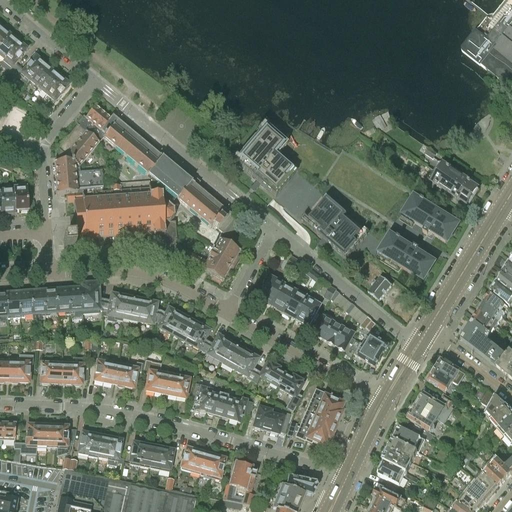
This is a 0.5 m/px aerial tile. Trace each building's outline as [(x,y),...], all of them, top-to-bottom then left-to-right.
[(511,7),(498,26),(487,18),(463,48),(462,49),(462,50),(462,51),(463,52),(511,91),(511,7)] [(1,30),(0,29),(0,47),(9,37),(6,35),(6,33),(3,30),(1,30)] [(12,39),(9,37),(0,47),(0,57),(4,61),(18,44),(18,42),(14,39),(12,39)] [(19,45),(18,44),(4,61),(4,62),(0,66),(8,73),(11,70),(14,65),(14,66),(21,58),(20,57),(26,51),(25,50),(25,48),(21,45),(19,45)] [(37,72),(43,65),(42,64),(41,62),(38,59),(36,59),(35,58),(29,65),(23,73),(22,74),(19,77),(22,80),(24,78),(29,83),(38,72),(37,72)] [(13,76),(18,70),(19,69),(14,66),(14,65),(11,70),(8,73),(13,76)] [(43,65),(37,72),(38,72),(29,83),(37,89),(51,72),(49,70),(48,68),(45,65),(43,65)] [(15,81),(19,77),(22,74),(18,70),(13,76),(11,78),(15,81)] [(54,75),(51,72),(37,89),(46,96),(54,86),(55,87),(61,80),(60,80),(60,78),(56,75),(54,75)] [(63,93),(68,86),(67,85),(67,84),(63,81),(61,81),(61,80),(55,87),(54,86),(46,96),(51,100),(49,102),(52,105),(56,101),(63,93)] [(41,112),(44,108),(39,104),(36,108),(41,112)] [(157,155),(118,122),(120,120),(114,115),(110,120),(95,107),(85,119),(83,117),(76,126),(77,127),(57,150),(58,164),(53,164),(54,168),(51,169),(52,176),(54,176),(55,184),(52,184),(53,192),(55,192),(56,196),(66,195),(101,192),(100,172),(79,173),(78,168),(103,139),(147,177),(149,174),(166,188),(163,192),(164,196),(173,204),(176,201),(210,230),(212,227),(222,236),(223,234),(235,221),(230,216),(232,214),(231,213),(226,209),(224,211),(196,188),(200,183),(161,151),(157,155)] [(256,136),(237,158),(245,165),(241,170),(251,179),(255,182),(256,183),(256,182),(260,185),(259,185),(260,186),(274,198),(287,183),(294,176),(289,172),(275,159),(278,155),(286,146),(268,129),(259,139),(256,136)] [(437,155),(428,149),(425,155),(433,160),(437,155)] [(0,169),(10,173),(13,168),(1,164),(0,167),(0,169)] [(470,184),(470,183),(443,165),(437,174),(473,198),(477,191),(476,190),(477,189),(470,184)] [(473,198),(437,174),(431,183),(458,201),(459,200),(466,206),(467,204),(468,205),(473,198)] [(173,219),(172,212),(167,207),(161,207),(160,196),(160,189),(150,189),(149,183),(119,185),(119,187),(109,188),(109,192),(101,192),(66,195),(67,204),(73,204),(76,243),(73,243),(73,241),(63,242),(63,252),(74,252),(74,250),(114,247),(114,252),(125,251),(124,246),(152,244),(153,251),(164,251),(164,254),(171,254),(196,268),(201,271),(201,272),(212,278),(211,280),(219,284),(220,282),(222,283),(230,269),(232,270),(239,258),(237,257),(239,253),(218,241),(212,253),(211,252),(207,259),(208,260),(205,264),(175,246),(173,243),(174,243),(173,224),(168,224),(173,219)] [(13,190),(13,192),(14,213),(15,213),(21,213),(21,214),(26,214),(26,213),(28,213),(26,190),(13,190)] [(13,192),(0,193),(2,216),(3,218),(9,218),(9,216),(15,215),(15,213),(14,213),(13,192)] [(407,215),(404,220),(414,225),(414,224),(415,224),(424,230),(422,233),(427,236),(429,233),(432,235),(434,237),(445,243),(457,225),(427,206),(428,205),(417,198),(416,200),(414,203),(414,202),(406,214),(407,215)] [(326,201),(309,220),(321,231),(317,236),(318,236),(322,240),(326,244),(344,259),(357,244),(354,242),(361,234),(344,220),(347,216),(327,200),(326,201)] [(228,229),(223,234),(228,238),(232,233),(228,229)] [(384,253),(381,258),(390,264),(391,262),(401,269),(421,281),(433,263),(420,255),(417,253),(419,250),(414,247),(412,250),(403,244),(404,243),(393,236),(383,252),(384,253)] [(285,269),(290,272),(296,262),(291,259),(285,269)] [(511,267),(508,264),(502,274),(511,282),(511,267)] [(304,275),(310,279),(313,275),(308,271),(304,275)] [(511,282),(502,274),(496,283),(511,296),(511,295),(511,282)] [(316,284),(319,280),(313,275),(310,279),(316,284)] [(257,302),(264,306),(265,305),(270,308),(282,287),(270,280),(271,278),(271,277),(262,293),(258,299),(259,299),(257,302)] [(378,303),(391,287),(380,278),(376,284),(374,282),(371,285),(373,287),(367,294),(378,303)] [(490,292),(490,293),(509,308),(511,304),(511,295),(511,296),(496,283),(494,286),(492,287),(490,290),(490,292)] [(81,286),(82,289),(83,313),(99,311),(103,312),(103,300),(98,299),(97,291),(95,291),(95,288),(90,289),(89,286),(81,286)] [(282,287),(270,308),(275,310),(274,312),(281,316),(294,294),(282,287)] [(323,299),(328,302),(329,301),(334,292),(329,288),(323,299)] [(72,291),(68,292),(69,316),(74,316),(74,313),(83,313),(82,289),(72,290),(72,291)] [(64,290),(55,291),(57,315),(64,314),(65,317),(69,316),(68,292),(64,292),(64,290)] [(47,293),(43,294),(44,318),(49,318),(49,315),(57,315),(55,291),(47,292),(47,293)] [(39,292),(30,293),(32,316),(40,316),(40,318),(44,318),(43,294),(39,294),(39,292)] [(332,303),(339,295),(335,293),(335,292),(334,292),(329,301),(332,303)] [(32,316),(30,293),(22,293),(22,295),(18,295),(19,320),(19,323),(23,323),(23,320),(24,319),(24,317),(32,316)] [(14,294),(5,294),(7,318),(14,318),(15,320),(19,320),(18,295),(14,296),(14,294)] [(294,294),(281,316),(288,320),(289,319),(294,321),(306,300),(294,294)] [(485,301),(483,304),(502,319),(508,310),(489,295),(488,296),(486,296),(484,299),(485,301)] [(110,302),(103,300),(103,312),(108,314),(107,317),(122,320),(126,300),(127,300),(127,297),(118,296),(118,298),(116,297),(116,298),(114,297),(113,300),(111,299),(110,302)] [(131,301),(127,300),(126,300),(122,320),(136,323),(141,300),(133,298),(133,301),(131,300),(131,301)] [(150,302),(141,300),(136,323),(152,326),(152,323),(156,324),(161,312),(155,311),(155,308),(153,307),(153,305),(151,305),(151,304),(149,304),(150,302)] [(306,300),(294,321),(299,324),(298,325),(306,330),(307,327),(308,327),(311,321),(320,305),(319,305),(318,307),(306,300)] [(483,304),(477,313),(497,328),(502,319),(483,304)] [(171,337),(183,316),(175,312),(174,314),(173,313),(172,314),(170,313),(169,315),(167,313),(166,315),(161,312),(156,324),(160,326),(158,330),(171,337)] [(472,321),(472,322),(491,337),(497,328),(477,313),(476,316),(474,316),(472,319),(472,321)] [(322,342),(334,320),(323,314),(311,336),(318,340),(318,339),(321,341),(321,342),(322,342)] [(194,325),(190,323),(189,322),(190,320),(183,316),(171,337),(184,344),(194,325)] [(363,331),(371,322),(366,318),(358,328),(363,331)] [(333,348),(343,330),(332,324),(334,320),(322,342),(326,344),(333,348)] [(510,351),(491,337),(472,322),(460,341),(495,367),(509,352),(510,351)] [(204,340),(207,335),(204,334),(205,332),(203,331),(204,330),(202,329),(203,328),(195,323),(194,325),(184,344),(202,354),(209,343),(204,340)] [(351,340),(353,335),(343,330),(333,348),(336,350),(343,354),(348,345),(351,347),(354,342),(351,340)] [(384,355),(388,347),(382,343),(379,341),(370,336),(363,346),(360,344),(359,345),(381,358),(383,354),(384,355)] [(221,365),(231,346),(232,344),(224,340),(223,341),(222,341),(217,338),(216,340),(213,346),(209,343),(202,354),(221,365)] [(381,358),(359,345),(353,356),(365,363),(365,364),(368,366),(369,365),(375,369),(380,362),(379,361),(381,358)] [(234,372),(245,351),(237,347),(236,349),(235,348),(231,346),(221,365),(234,372)] [(260,360),(245,351),(234,372),(233,373),(250,383),(257,372),(254,370),(260,360)] [(511,353),(509,352),(495,367),(511,381),(511,353)] [(28,385),(29,372),(29,367),(32,367),(32,357),(18,357),(18,363),(17,376),(18,377),(18,385),(19,385),(21,386),(25,386),(26,385),(28,385)] [(72,360),(72,364),(71,378),(72,378),(72,387),(74,387),(75,388),(78,388),(80,387),(81,387),(82,381),(88,381),(89,360),(72,360)] [(8,362),(0,361),(0,384),(2,385),(3,384),(7,384),(8,362)] [(101,384),(102,385),(104,377),(105,377),(107,363),(97,361),(96,366),(94,375),(95,375),(93,383),(95,383),(96,384),(100,385),(101,384)] [(18,363),(8,362),(7,384),(10,384),(12,385),(16,385),(17,385),(18,385),(18,377),(17,376),(18,363)] [(440,362),(434,372),(453,384),(458,387),(465,376),(440,362)] [(47,386),(49,386),(49,377),(51,377),(52,364),(41,363),(40,369),(40,372),(40,386),(41,386),(43,387),(46,387),(47,386)] [(117,365),(107,363),(105,377),(104,377),(102,385),(103,385),(104,386),(108,387),(110,386),(113,387),(117,365)] [(62,364),(52,364),(51,377),(49,377),(49,386),(51,386),(52,387),(55,387),(57,386),(60,387),(62,364)] [(72,364),(62,364),(60,387),(64,387),(66,388),(69,388),(70,387),(72,387),(72,378),(71,378),(72,364)] [(128,367),(117,365),(113,387),(117,387),(118,389),(122,389),(123,389),(124,389),(126,381),(125,381),(128,367)] [(261,374),(257,372),(250,383),(255,386),(259,379),(277,389),(284,377),(277,372),(278,370),(270,366),(268,368),(266,367),(261,374)] [(137,369),(128,367),(125,381),(126,381),(124,389),(125,389),(126,390),(130,391),(132,390),(133,391),(135,383),(137,374),(136,374),(137,369)] [(152,394),(153,395),(155,387),(156,387),(159,373),(149,371),(148,376),(146,385),(145,393),(146,393),(147,394),(151,395),(152,394)] [(434,372),(427,383),(446,395),(453,384),(434,372)] [(169,375),(159,373),(156,387),(155,387),(153,395),(155,395),(156,396),(160,397),(161,396),(165,397),(169,375)] [(178,377),(169,375),(165,397),(168,398),(169,399),(173,399),(175,399),(176,399),(177,391),(176,391),(178,377)] [(189,379),(178,377),(176,391),(177,391),(176,399),(177,399),(178,400),(182,401),(183,401),(184,401),(186,393),(188,384),(189,379)] [(291,381),(284,377),(277,389),(294,399),(290,406),(295,408),(301,397),(297,395),(301,386),(299,385),(300,383),(292,379),(291,381)] [(200,390),(195,407),(196,407),(194,412),(198,413),(199,414),(202,415),(204,415),(205,415),(212,393),(202,391),(203,389),(201,389),(200,390)] [(296,426),(290,424),(286,437),(292,439),(294,433),(297,434),(294,439),(311,446),(312,443),(324,448),(327,441),(329,442),(331,436),(332,437),(332,436),(334,435),(333,434),(333,433),(337,424),(338,423),(339,422),(339,420),(341,414),(339,413),(342,406),(330,401),(331,398),(315,391),(299,429),(296,428),(296,426)] [(487,392),(481,404),(489,409),(494,398),(489,393),(487,392)] [(217,418),(223,397),(212,393),(205,415),(207,415),(208,416),(211,417),(213,417),(217,418)] [(448,409),(452,403),(443,397),(439,402),(433,398),(431,400),(423,395),(420,395),(418,399),(419,401),(415,408),(438,422),(441,424),(450,411),(448,409)] [(228,421),(234,400),(223,397),(217,418),(221,419),(222,420),(225,421),(227,421),(228,421)] [(507,408),(494,398),(489,409),(485,417),(489,423),(507,408)] [(248,416),(252,405),(234,400),(228,421),(229,422),(231,423),(234,424),(235,424),(239,425),(240,420),(241,420),(243,415),(248,416)] [(438,422),(415,408),(410,415),(407,415),(405,418),(407,421),(406,421),(415,426),(413,429),(420,433),(418,437),(430,443),(434,437),(429,434),(438,422)] [(511,418),(511,414),(507,408),(489,423),(497,431),(511,418)] [(265,432),(271,413),(258,410),(253,429),(254,429),(253,430),(258,432),(259,431),(265,432)] [(278,436),(282,419),(284,415),(271,411),(271,413),(265,432),(270,434),(269,435),(276,437),(277,436),(278,436)] [(511,432),(511,418),(497,431),(504,440),(511,432)] [(15,426),(3,425),(2,442),(14,443),(15,426)] [(30,447),(36,447),(37,435),(35,435),(35,427),(34,427),(33,426),(29,426),(28,427),(27,427),(26,435),(25,444),(26,444),(26,450),(30,450),(30,447)] [(36,427),(35,427),(35,435),(37,435),(36,447),(42,447),(42,450),(46,450),(47,428),(44,428),(42,427),(38,427),(36,427)] [(50,428),(47,428),(46,450),(50,450),(51,447),(56,448),(57,436),(58,436),(58,428),(57,428),(56,427),(52,427),(50,428)] [(59,428),(58,428),(58,436),(57,436),(56,448),(62,448),(61,451),(66,451),(66,445),(67,446),(67,436),(67,429),(66,429),(64,428),(60,427),(59,428)] [(425,443),(401,431),(399,430),(396,435),(395,435),(395,436),(394,436),(393,437),(393,438),(393,439),(392,440),(393,441),(393,442),(417,454),(419,455),(425,443)] [(79,442),(78,448),(78,451),(77,456),(87,458),(90,444),(88,444),(90,437),(89,436),(88,435),(84,435),(83,435),(81,435),(80,443),(79,442)] [(91,437),(90,437),(88,444),(90,444),(87,458),(97,460),(101,439),(98,438),(97,437),(93,436),(91,437)] [(105,439),(101,439),(97,460),(107,462),(110,448),(111,449),(112,441),(111,441),(110,440),(106,439),(105,439)] [(113,441),(112,441),(111,449),(110,448),(107,462),(117,464),(118,459),(118,458),(119,455),(120,451),(119,450),(121,443),(120,442),(119,441),(115,441),(113,441)] [(417,454),(393,442),(390,446),(388,447),(386,452),(412,465),(417,454)] [(128,467),(138,468),(141,454),(140,454),(142,447),(140,446),(139,445),(135,445),(134,445),(133,445),(131,453),(129,462),(128,467)] [(143,447),(142,447),(140,454),(141,454),(138,468),(148,470),(153,449),(149,448),(148,447),(144,446),(143,447)] [(156,449),(153,449),(148,470),(158,472),(161,458),(162,459),(163,451),(162,451),(161,450),(157,449),(156,449)] [(185,471),(190,473),(193,460),(192,460),(194,453),(193,452),(192,451),(188,450),(187,451),(185,450),(183,458),(182,462),(181,466),(180,472),(184,473),(185,471)] [(165,451),(163,451),(162,459),(161,458),(158,472),(168,474),(169,469),(170,469),(171,461),(172,453),(171,452),(170,451),(166,451),(165,451)] [(195,453),(194,453),(192,460),(193,460),(190,473),(196,474),(195,476),(199,477),(205,456),(202,455),(200,453),(196,452),(195,453)] [(412,465),(386,452),(383,457),(384,459),(382,463),(384,464),(405,475),(406,475),(412,465)] [(210,478),(213,466),(214,466),(217,459),(215,458),(214,457),(210,456),(208,457),(205,456),(199,477),(203,478),(202,480),(208,481),(209,478),(210,478)] [(218,459),(217,459),(214,466),(213,466),(210,478),(215,479),(215,481),(219,483),(220,478),(223,469),(222,469),(225,461),(223,461),(222,460),(218,459)] [(62,471),(68,472),(70,462),(64,460),(62,471)] [(494,460),(487,468),(503,484),(505,482),(510,477),(503,470),(494,460)] [(510,477),(511,475),(511,461),(503,470),(510,477)] [(77,463),(70,462),(68,472),(74,473),(77,463)] [(223,502),(241,506),(251,508),(254,497),(250,496),(256,474),(253,474),(254,471),(251,470),(252,469),(235,464),(228,487),(225,486),(222,502),(223,502)] [(399,487),(405,475),(384,464),(381,469),(380,470),(379,470),(378,471),(378,472),(377,472),(378,476),(377,477),(388,482),(386,487),(396,493),(399,487)] [(503,484),(487,468),(480,475),(497,491),(503,484)] [(192,511),(196,498),(82,475),(79,488),(63,485),(56,511),(192,511)] [(418,481),(409,476),(406,475),(405,479),(417,484),(418,481)] [(497,491),(480,475),(474,483),(491,497),(495,493),(497,491)] [(317,489),(315,484),(287,479),(285,489),(304,496),(312,498),(317,489)] [(167,481),(165,491),(171,493),(173,482),(167,481)] [(491,497),(474,483),(468,490),(485,505),(491,497)] [(297,511),(304,496),(285,489),(281,488),(271,511),(273,511),(297,511)] [(485,505),(468,490),(462,497),(479,511),(485,505)] [(372,498),(374,499),(396,510),(399,511),(401,511),(406,503),(383,492),(382,494),(376,491),(372,498)] [(0,511),(14,511),(18,496),(0,492),(0,511)] [(479,511),(462,497),(456,506),(464,511),(479,511)] [(374,499),(372,503),(369,510),(373,511),(395,511),(396,510),(374,499)] [(434,511),(437,505),(426,499),(423,506),(434,511)] [(241,506),(223,502),(222,507),(240,511),(241,506)]
